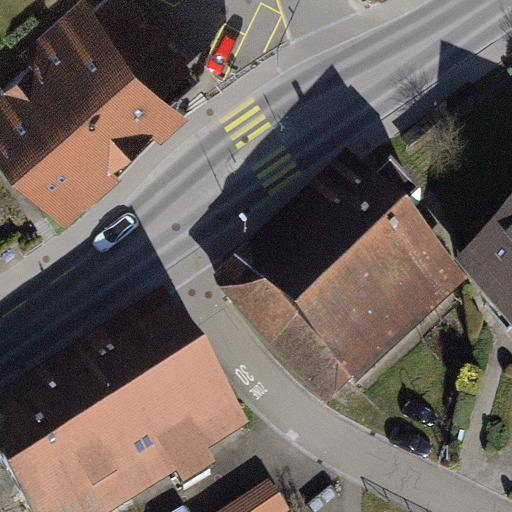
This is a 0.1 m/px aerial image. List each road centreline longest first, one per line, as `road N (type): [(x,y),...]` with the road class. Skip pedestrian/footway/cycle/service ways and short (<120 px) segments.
road 1 (residential): [(471,511),(351,451),(289,407),(158,231)]
road 2 (secondary): [(359,89),(261,148),(158,231)]
road 3 (secondary): [(158,231),(0,345)]
road 4 (secondary): [(505,0),(359,89)]
